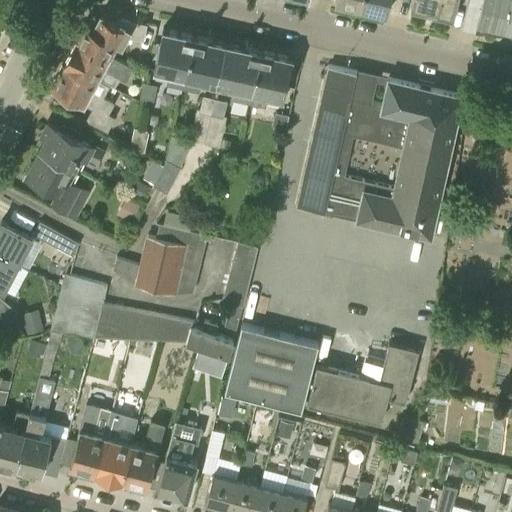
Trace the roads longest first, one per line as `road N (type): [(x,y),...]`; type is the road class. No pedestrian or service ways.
road 1 (residential): [(511,71),(207,0)]
road 2 (residential): [(0,109),(56,0)]
